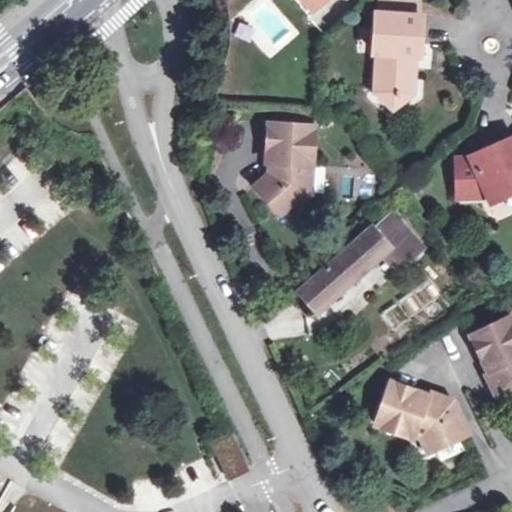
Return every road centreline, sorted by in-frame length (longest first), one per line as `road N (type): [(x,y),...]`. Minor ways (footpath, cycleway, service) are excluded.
road 1 (tertiary): [(172,194),(329,511)]
road 2 (tertiary): [(172,194),(170,63)]
road 3 (tertiary): [(125,76),(152,165),(172,194)]
road 4 (primary): [(0,84),(93,0)]
